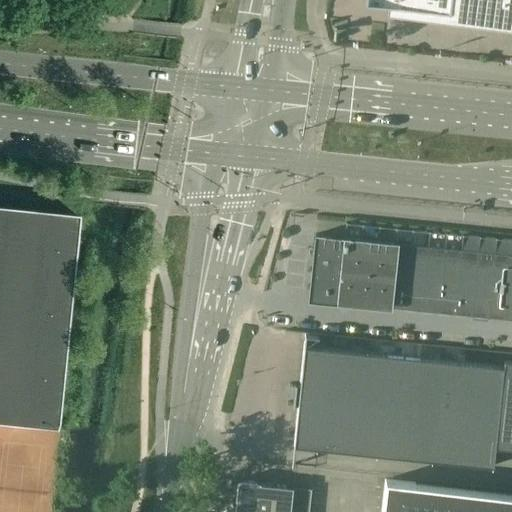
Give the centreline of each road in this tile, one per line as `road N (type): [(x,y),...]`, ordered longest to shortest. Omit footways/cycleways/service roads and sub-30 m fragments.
road 1 (unclassified): [(162,511),(237,158)]
road 2 (unknown): [(189,396),(511,472)]
road 3 (primary): [(237,158),(511,187)]
road 4 (primary): [(511,118),(247,92)]
road 5 (primary): [(247,92),(0,66)]
road 6 (primary): [(0,130),(237,158)]
